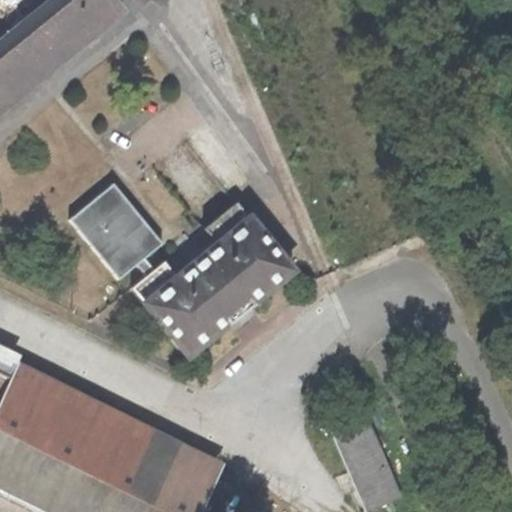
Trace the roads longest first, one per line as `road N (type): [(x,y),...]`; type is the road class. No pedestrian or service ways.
road 1 (unclassified): [(511,436),(458,318),(442,297),(404,285),(373,297),(212,419)]
road 2 (unclassified): [(212,419),(0,311)]
road 3 (track): [(440,0),(511,167)]
road 4 (unclassified): [(325,487),(212,419)]
